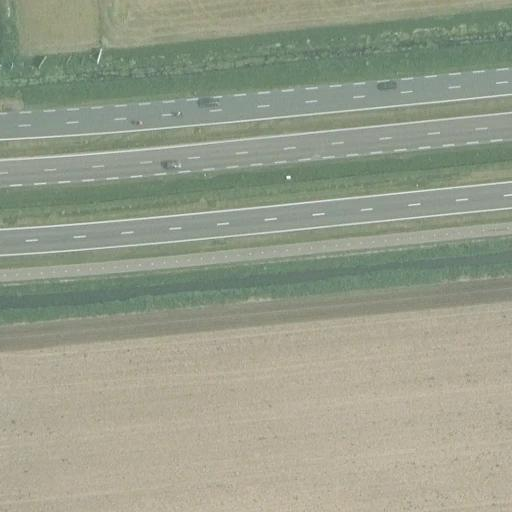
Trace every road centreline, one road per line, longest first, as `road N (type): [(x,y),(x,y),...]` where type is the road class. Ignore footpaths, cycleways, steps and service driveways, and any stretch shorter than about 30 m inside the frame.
road 1 (primary): [(0,172),(511,124)]
road 2 (primary): [(511,81),(0,125)]
